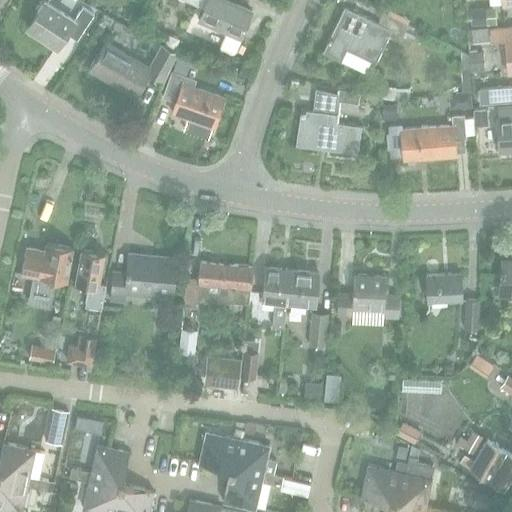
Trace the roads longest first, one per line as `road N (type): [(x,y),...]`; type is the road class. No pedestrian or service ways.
road 1 (residential): [(231,190),(363,211),(511,205)]
road 2 (residential): [(318,511),(332,444),(323,423),(148,398)]
road 3 (residential): [(31,105),(144,167),(231,190)]
road 4 (residential): [(231,190),(305,0)]
road 5 (residential): [(215,488),(134,470),(148,398)]
road 6 (residential): [(148,398),(0,381)]
